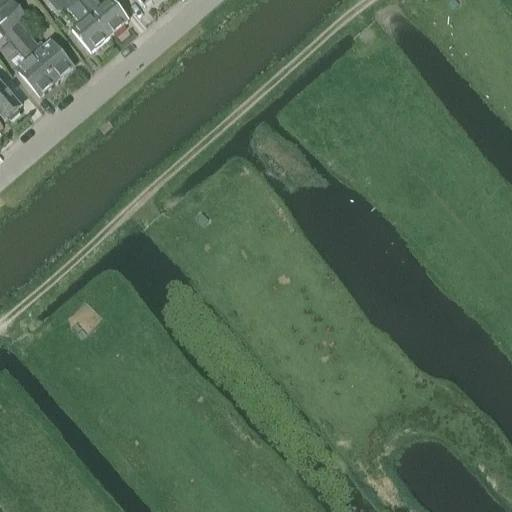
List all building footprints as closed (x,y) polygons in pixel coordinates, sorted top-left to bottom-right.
[(109,40),(79,4),(76,1),(75,0),(50,0),(50,4),(58,14),(65,15),(68,12),(80,26),(71,33),(90,56),(109,40)] [(83,0),(79,4),(109,40),(128,25),(109,2),(99,10),(95,6),(98,4),(94,0),(83,0)] [(156,0),(136,0),(145,10),(156,0)] [(0,11),(0,17),(56,86),(72,72),(51,47),(42,54),(20,28),(28,21),(11,2),(0,11)] [(56,86),(0,17),(0,32),(29,65),(18,75),(40,100),(56,86)] [(11,124),(19,117),(17,115),(19,111),(0,88),(0,119),(5,125),(9,122),(11,124)]
